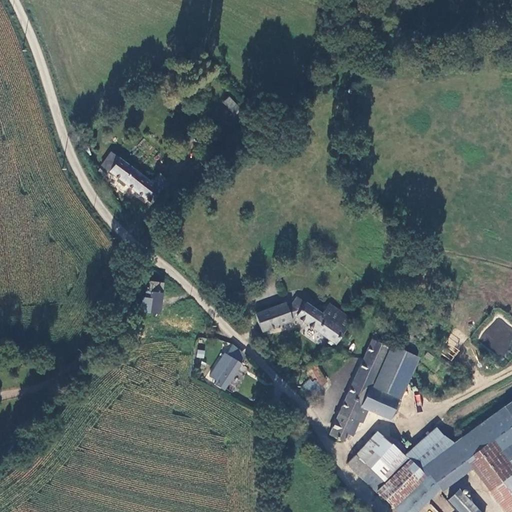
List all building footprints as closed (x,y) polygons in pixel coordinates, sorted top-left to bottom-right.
[(222,102),(233,114),(240,108),(229,96),(222,102)] [(152,184),(111,154),(102,166),(152,203),(162,191),(152,184)] [(160,173),(152,184),(162,191),(170,180),(160,173)] [(161,313),(164,283),(148,282),(148,290),(145,290),(144,298),(141,299),(141,312),(161,313)] [(336,343),(353,318),(330,305),(323,314),(298,297),(293,305),(301,312),(297,317),(336,343)] [(265,331),(293,321),(286,304),(257,315),(265,331)] [(377,332),(373,341),(390,348),(394,341),(377,332)] [(421,342),(407,333),(404,339),(417,347),(421,342)] [(373,341),(334,427),(331,435),(344,442),(347,435),(354,421),(360,424),(363,425),(371,410),(390,418),(398,401),(371,389),(378,373),(390,348),(373,341)] [(207,377),(223,388),(240,364),(223,353),(207,377)] [(314,364),(304,371),(310,380),(302,386),(311,396),(329,382),(314,364)] [(371,389),(398,401),(405,385),(378,373),(371,389)] [(347,435),(353,438),(360,424),(354,421),(347,435)] [(511,474),(511,472),(479,428),(453,447),(487,493),(511,474)] [(378,493),(393,506),(423,474),(377,432),(356,456),(386,484),(378,493)] [(356,456),(348,465),(378,493),(386,484),(356,456)] [(440,466),(431,476),(440,486),(450,475),(440,466)] [(423,474),(393,506),(399,511),(415,511),(440,486),(431,476),(427,471),(423,474)] [(511,511),(511,474),(487,493),(501,511),(511,511)] [(458,511),(482,511),(460,488),(447,500),(458,511)]
